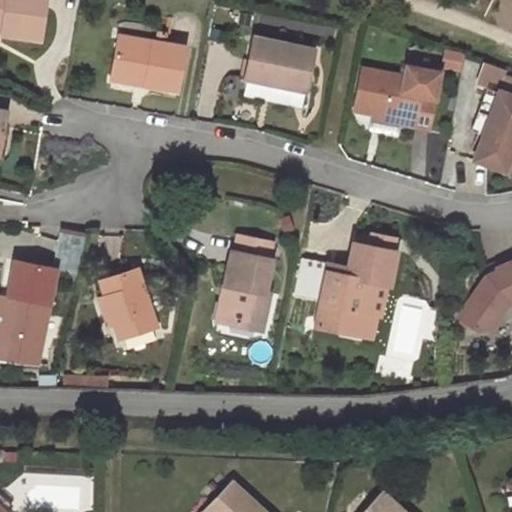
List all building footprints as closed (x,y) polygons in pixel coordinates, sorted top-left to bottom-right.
[(0,0),(0,23),(2,24),(2,32),(2,33),(41,40),(45,0),(0,0)] [(185,47),(118,37),(113,74),(146,80),(145,85),(179,91),(185,47)] [(313,50),(255,38),(247,79),(305,91),(313,50)] [(443,49),(439,65),(456,69),(460,54),(443,49)] [(354,110),(374,114),(390,118),(389,123),(429,131),(440,73),(404,66),(402,76),(361,68),(354,110)] [(511,79),(503,77),(499,90),(511,95),(511,79)] [(511,95),(499,90),(474,160),(505,171),(511,151),(511,95)] [(372,120),(389,123),(390,118),(374,114),(372,120)] [(76,275),(84,236),(58,231),(52,268),(13,260),(7,296),(0,330),(0,360),(36,364),(54,271),(76,275)] [(238,235),(235,252),(270,260),(273,242),(238,235)] [(370,235),(368,247),(393,252),(395,239),(370,235)] [(368,247),(351,244),(347,269),(345,277),(325,273),(321,302),(320,305),(342,309),(338,331),(370,338),(376,315),(363,314),(369,282),(387,285),(390,286),(397,252),(393,252),(368,247)] [(270,260),(235,252),(231,251),(225,284),(234,286),(227,323),(263,331),(271,293),(266,292),(272,259),(270,260)] [(325,273),(327,264),(300,259),(294,297),(321,302),(325,273)] [(511,304),(511,259),(495,268),(497,273),(488,278),(483,285),(481,283),(459,315),(478,332),(492,329),(506,304),(511,301),(511,304)] [(327,264),(325,273),(345,277),(347,269),(327,264)] [(100,282),(106,297),(115,324),(120,339),(156,327),(136,269),(100,282)] [(380,316),(387,285),(369,282),(363,314),(376,315),(380,316)] [(217,321),(227,323),(234,286),(225,284),(217,321)] [(108,327),(115,324),(106,297),(99,300),(108,327)] [(316,326),(338,331),(342,309),(320,305),(316,326)] [(88,377),(63,376),(61,386),(87,387),(88,377)] [(264,511),(231,481),(201,511),(264,511)] [(0,488),(0,509),(1,511),(12,499),(0,488)] [(363,511),(404,511),(382,491),(363,511)]
